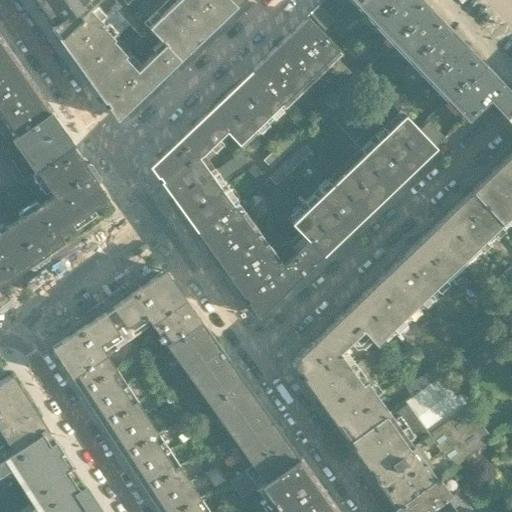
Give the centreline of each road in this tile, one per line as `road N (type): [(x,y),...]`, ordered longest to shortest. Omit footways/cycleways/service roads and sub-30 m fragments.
road 1 (residential): [(511,102),(256,360)]
road 2 (residential): [(256,360),(117,159)]
road 3 (residential): [(117,159),(282,0)]
road 4 (residential): [(0,336),(26,349),(132,511)]
road 5 (residential): [(117,159),(0,0)]
road 6 (residential): [(366,511),(256,360)]
